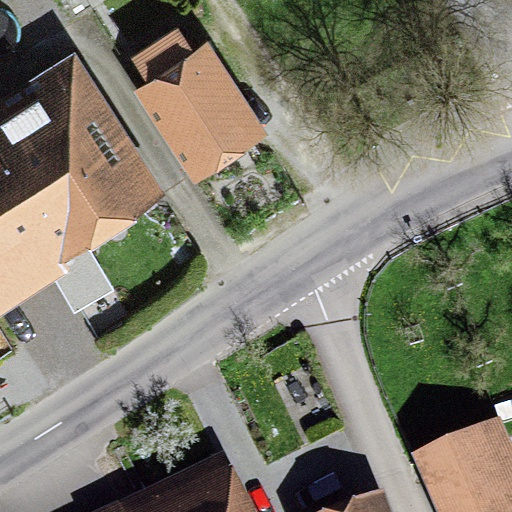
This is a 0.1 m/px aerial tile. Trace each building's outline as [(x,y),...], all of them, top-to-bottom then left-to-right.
[(192,179),(269,129),(187,3),(124,44),(144,75),(130,84),(192,179)] [(166,189),(74,46),(0,93),(0,308),(53,275),(77,313),(113,291),(82,243),(166,189)] [(410,461),(432,511),(511,511),(511,450),(500,423),(410,461)] [(103,511),(249,511),(222,456),(103,511)] [(388,511),(382,495),(337,511),(388,511)]
